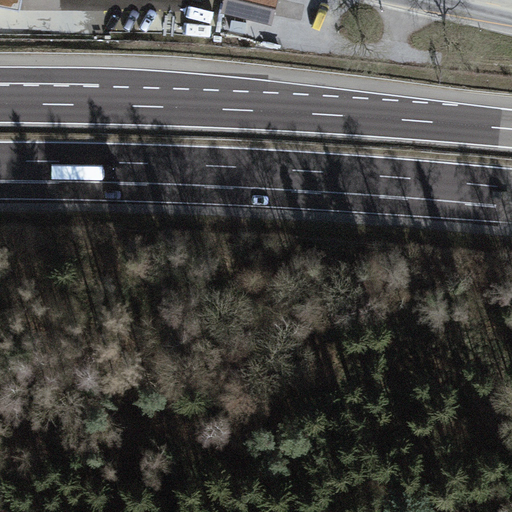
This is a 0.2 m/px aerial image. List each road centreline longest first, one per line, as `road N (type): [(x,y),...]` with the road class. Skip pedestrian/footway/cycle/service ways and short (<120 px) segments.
road 1 (motorway): [(136,164),(511,188)]
road 2 (motorway): [(511,128),(139,106)]
road 3 (motorway): [(139,106),(0,100)]
road 4 (motorway): [(139,106),(0,103)]
road 5 (motorway): [(0,182),(136,164)]
road 6 (motorway): [(0,163),(136,164)]
